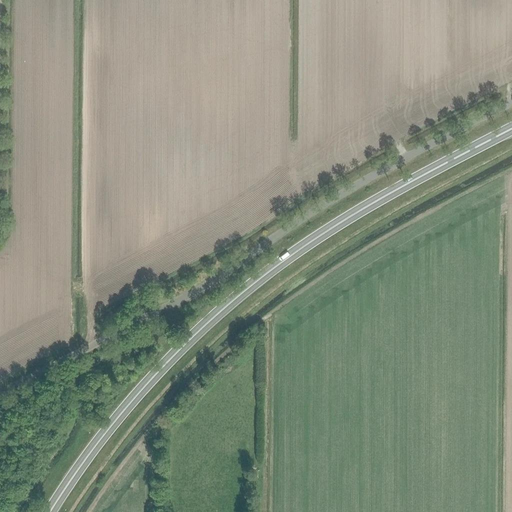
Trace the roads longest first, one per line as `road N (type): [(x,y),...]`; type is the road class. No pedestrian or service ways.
road 1 (trunk): [(50,511),(112,423),(209,319),(332,227),(511,130)]
road 2 (unclassified): [(0,395),(230,271),(342,192),(511,103)]
